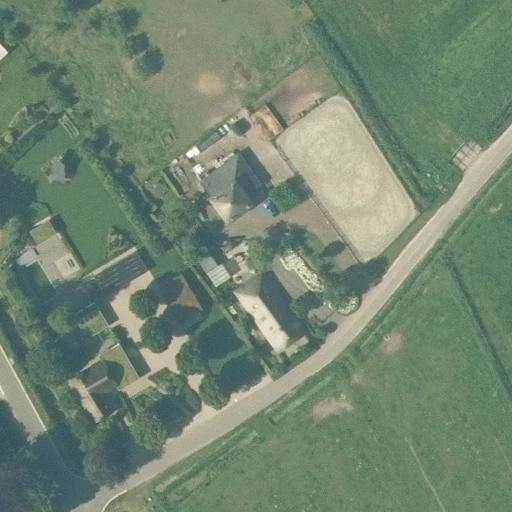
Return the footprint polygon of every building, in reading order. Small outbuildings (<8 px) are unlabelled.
[(0,58),(9,50),(0,39),(0,58)] [(258,110),(267,123),(277,117),(268,104),(258,110)] [(238,155),(201,181),(228,218),(248,203),(243,196),(259,184),(238,155)] [(51,217),(6,241),(42,308),(62,298),(67,307),(92,294),(51,217)] [(218,265),(209,252),(208,252),(204,247),(195,253),(198,258),(196,259),(205,273),(218,265)] [(117,261),(95,272),(106,294),(128,283),(117,261)] [(305,332),(261,272),(233,292),(277,352),(305,332)] [(87,340),(109,327),(94,302),(72,316),(87,340)] [(98,356),(101,361),(86,370),(85,369),(68,380),(94,422),(112,411),(102,396),(116,387),(119,391),(140,379),(119,343),(98,356)]
